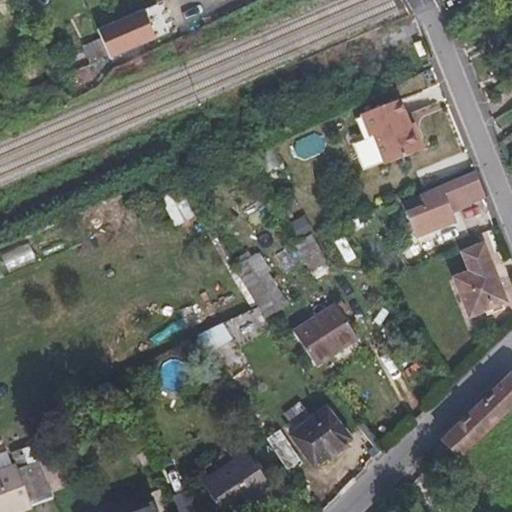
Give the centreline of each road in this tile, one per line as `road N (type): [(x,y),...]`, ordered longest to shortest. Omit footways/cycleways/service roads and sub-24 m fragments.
road 1 (residential): [(336,511),(511,353)]
road 2 (residential): [(420,0),(511,205)]
